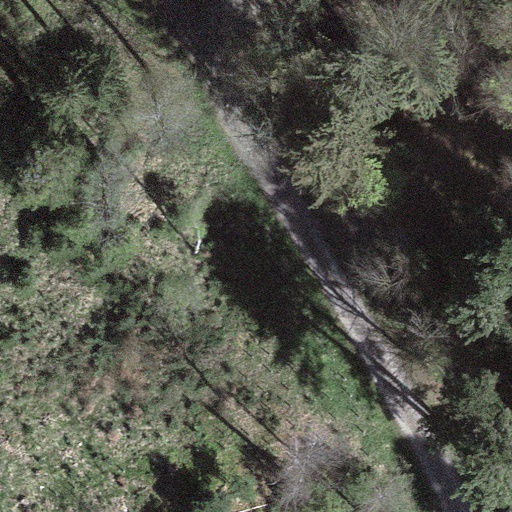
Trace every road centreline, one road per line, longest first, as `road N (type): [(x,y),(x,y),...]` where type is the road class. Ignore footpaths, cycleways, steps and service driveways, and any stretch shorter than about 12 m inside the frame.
road 1 (track): [(185,0),(230,96),(447,481),(456,511)]
road 2 (track): [(0,84),(78,60),(141,0)]
